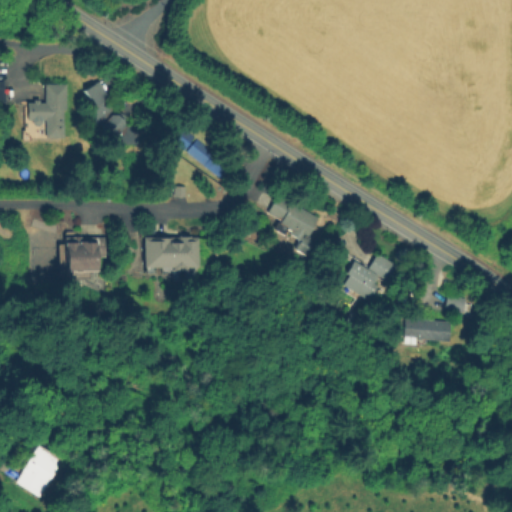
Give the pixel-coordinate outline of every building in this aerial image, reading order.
[(99,81),(110,97),(102,103),(102,106),(112,106),(108,116),(114,116),(117,114),(122,113),(124,117),(124,120),(122,122),(122,126),(137,126),(137,146),(119,146),(119,133),(114,137),(101,137),(101,124),(87,124),(87,109),(79,95),(99,81)] [(61,85),(66,85),(66,110),(64,110),(63,139),(44,138),(44,121),(27,121),(27,103),(33,103),(33,100),(39,100),(39,104),(44,104),(44,85),(61,85)] [(183,127),(231,165),(221,179),(172,141),(174,139),(170,136),(177,126),(181,129),(183,127)] [(185,197),(174,196),(174,187),(185,187),(185,197)] [(317,218),(306,237),(313,241),(304,256),(294,250),(299,240),(289,234),(290,232),(286,230),(283,236),(272,230),(278,220),(266,213),(277,195),(317,218)] [(93,240),(93,241),(102,241),(102,260),(93,260),(93,279),(60,279),(60,240),(93,240)] [(140,272),(140,240),(197,240),(196,273),(140,272)] [(366,270),(376,253),(399,268),(389,284),(375,275),(374,276),(378,278),(374,284),(377,287),(368,301),(342,285),(348,276),(344,274),(352,261),(366,270)] [(448,295),(466,300),(461,315),(443,310),(448,295)] [(450,322),(448,343),(425,340),(424,347),(416,346),(417,339),(415,339),(414,345),(401,344),(404,318),(413,319),(413,316),(421,317),(421,319),(450,322)] [(39,445),(63,461),(39,498),(15,482),(39,445)]
